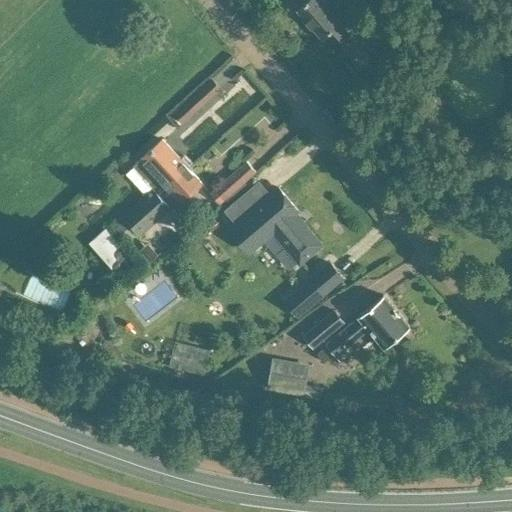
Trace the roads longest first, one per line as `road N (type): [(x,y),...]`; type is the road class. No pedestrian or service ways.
road 1 (tertiary): [(511,499),(363,507),(277,498),(172,475),(0,411)]
road 2 (residential): [(511,341),(209,0)]
